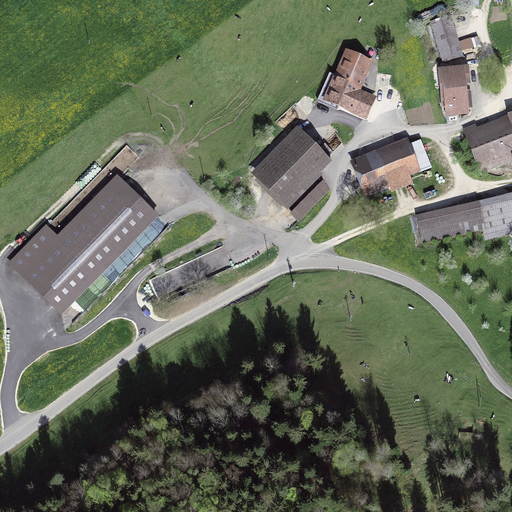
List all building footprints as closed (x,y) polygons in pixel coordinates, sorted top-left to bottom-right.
[(443,63),(460,58),(448,18),(431,23),(443,63)] [(369,64),(342,53),(330,81),(356,92),(369,64)] [(389,78),(378,76),(377,87),(388,88),(389,78)] [(465,93),(464,83),(440,86),(441,107),(445,106),(445,115),(467,113),(466,104),(470,103),(470,93),(465,93)] [(511,114),(464,132),(478,172),(511,159),(511,114)] [(329,163),(295,129),(250,175),(284,209),(329,163)] [(408,174),(417,171),(407,146),(378,158),(375,152),(351,162),(364,192),(387,182),(390,191),(411,182),(408,174)] [(155,215),(118,178),(57,239),(45,227),(10,263),(59,312),(155,215)] [(288,214),(294,221),(327,190),(321,184),(288,214)] [(511,232),(511,194),(415,217),(421,244),(483,230),(485,239),(511,232)] [(304,398),(312,393),(307,384),(295,391),(298,396),(301,394),(304,398)]
